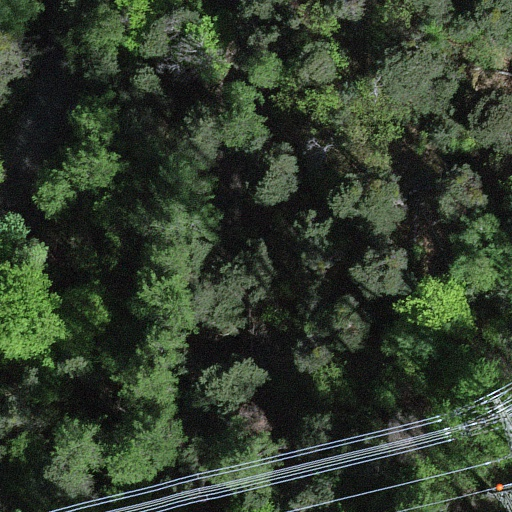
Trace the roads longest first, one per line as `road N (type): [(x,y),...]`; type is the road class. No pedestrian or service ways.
road 1 (track): [(242,0),(219,255),(196,381),(158,511)]
road 2 (unclassified): [(0,180),(51,79),(64,0)]
